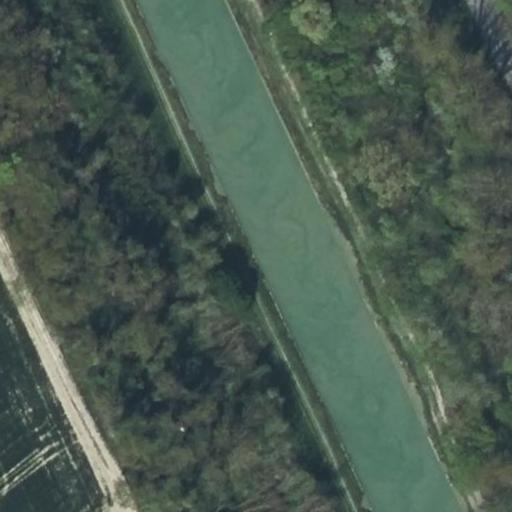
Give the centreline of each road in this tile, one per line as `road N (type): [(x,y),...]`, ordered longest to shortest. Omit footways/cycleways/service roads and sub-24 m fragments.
road 1 (track): [(105,0),(337,511)]
road 2 (track): [(123,511),(0,246)]
